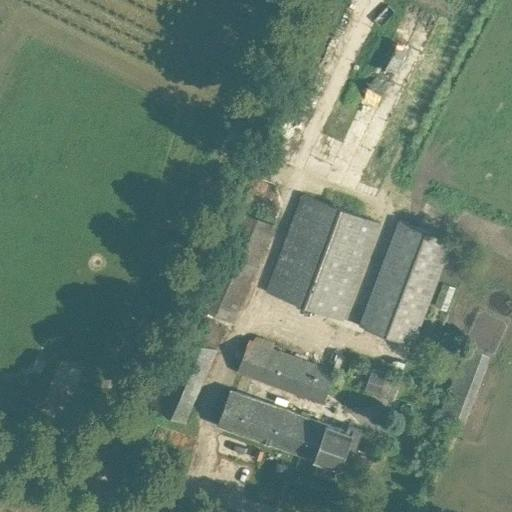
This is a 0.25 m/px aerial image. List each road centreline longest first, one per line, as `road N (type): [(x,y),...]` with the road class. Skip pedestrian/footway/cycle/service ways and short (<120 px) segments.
road 1 (track): [(284,0),(65,467)]
road 2 (residential): [(265,511),(113,474)]
